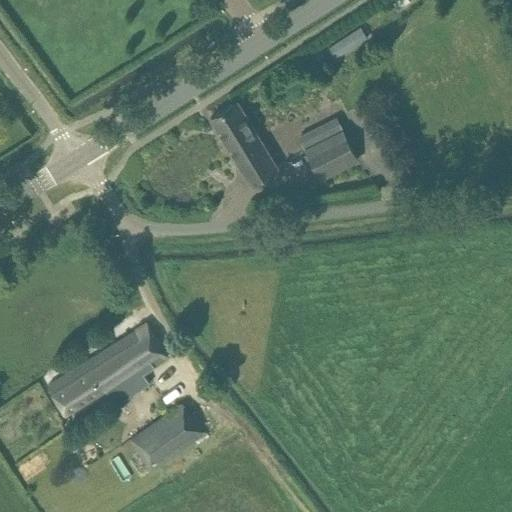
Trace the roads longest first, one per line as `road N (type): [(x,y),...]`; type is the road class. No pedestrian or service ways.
road 1 (residential): [(78,158),(116,211),(152,230),(511,197)]
road 2 (track): [(299,511),(150,307),(116,211)]
road 3 (tertiary): [(78,158),(267,42)]
road 4 (unclassified): [(78,158),(0,53)]
